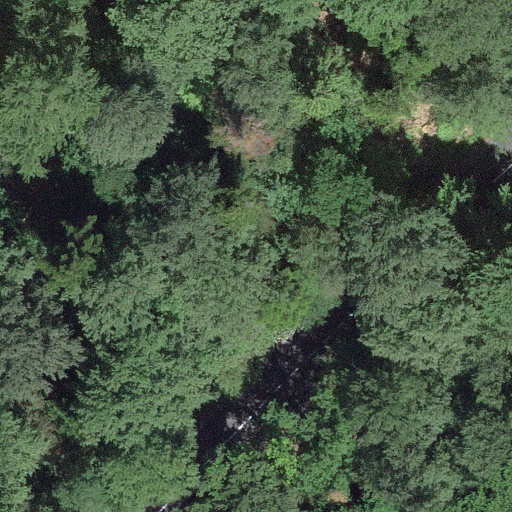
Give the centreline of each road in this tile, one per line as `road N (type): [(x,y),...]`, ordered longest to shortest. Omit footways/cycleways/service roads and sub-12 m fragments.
road 1 (tertiary): [(264,399),(511,155)]
road 2 (track): [(0,347),(264,399)]
road 3 (unclassified): [(264,399),(511,423)]
road 4 (tertiary): [(163,511),(264,399)]
